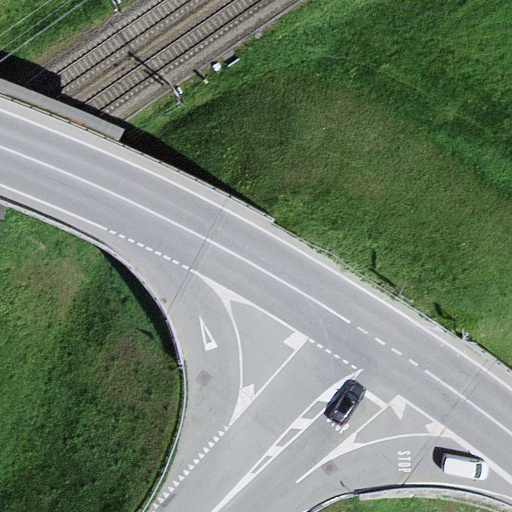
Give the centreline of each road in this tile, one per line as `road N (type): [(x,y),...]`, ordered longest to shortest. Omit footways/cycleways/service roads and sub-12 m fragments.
road 1 (secondary): [(0,146),(206,238),(381,340)]
road 2 (secondary): [(381,340),(212,511)]
road 3 (tertiary): [(381,340),(511,434)]
